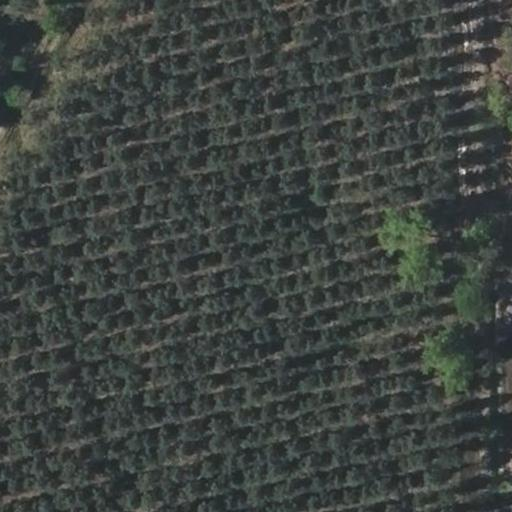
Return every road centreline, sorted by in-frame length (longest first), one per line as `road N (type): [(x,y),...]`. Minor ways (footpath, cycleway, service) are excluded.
road 1 (track): [(491,335),(462,227),(448,0)]
road 2 (track): [(511,290),(491,335),(492,511)]
road 3 (track): [(94,0),(0,145)]
